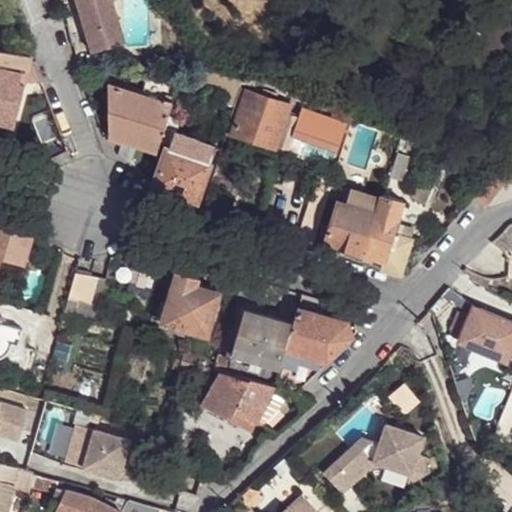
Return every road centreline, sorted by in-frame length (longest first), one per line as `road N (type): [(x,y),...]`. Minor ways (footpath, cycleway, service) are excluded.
road 1 (unclassified): [(90,205),(412,304)]
road 2 (unclassified): [(412,304),(207,511)]
road 3 (residential): [(32,0),(91,150),(90,205)]
road 4 (unclassified): [(412,304),(485,220),(511,211)]
